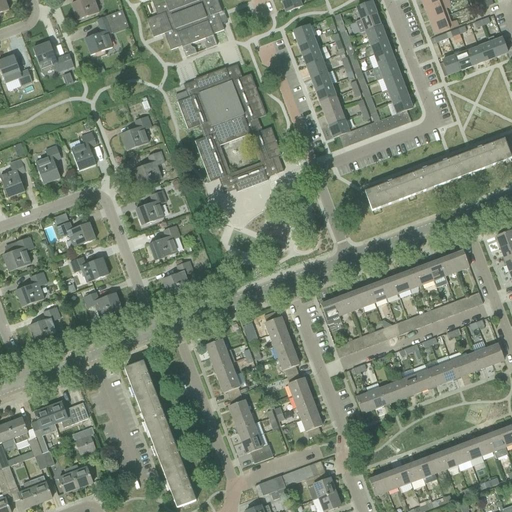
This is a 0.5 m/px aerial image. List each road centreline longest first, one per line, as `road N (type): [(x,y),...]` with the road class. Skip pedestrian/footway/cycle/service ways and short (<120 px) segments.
road 1 (residential): [(0,227),(90,193),(104,198),(156,331)]
road 2 (residential): [(315,169),(428,122),(388,0)]
road 3 (residential): [(288,282),(362,511)]
road 4 (residential): [(233,485),(175,324)]
road 5 (residential): [(511,346),(461,218)]
road 6 (residential): [(141,482),(91,355)]
road 7 (residential): [(315,169),(271,55)]
road 8 (residential): [(348,260),(461,218)]
road 9 (residential): [(175,324),(288,282)]
